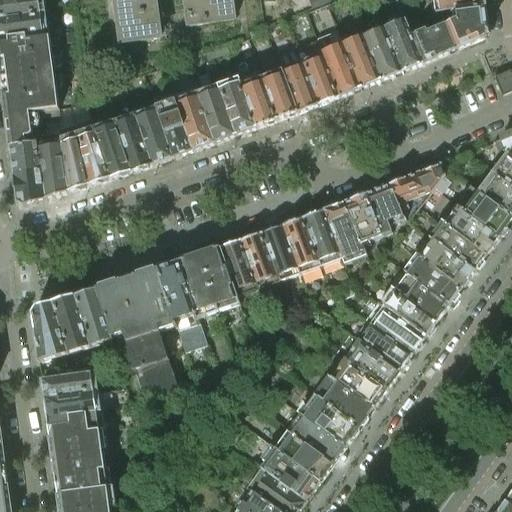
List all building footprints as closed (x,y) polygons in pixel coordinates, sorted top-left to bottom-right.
[(44,0),(12,0),(0,2),(0,20),(46,13),(44,0)] [(231,0),(115,0),(121,45),(160,40),(155,0),(185,0),(189,28),(234,22),(231,0)] [(395,0),(404,20),(410,18),(403,0),(395,0)] [(483,0),(432,0),(433,2),(438,1),(440,14),(456,12),(485,8),(483,0)] [(485,8),(456,12),(457,21),(444,26),(455,52),(484,40),(488,33),(485,8)] [(46,13),(0,20),(0,37),(48,30),(46,13)] [(410,18),(404,20),(406,26),(405,26),(410,37),(417,34),(410,18)] [(392,25),(383,28),(401,75),(422,67),(410,37),(405,26),(394,31),(392,25)] [(417,34),(410,37),(422,67),(455,52),(444,26),(427,33),(426,31),(417,34)] [(401,75),(383,28),(362,36),(365,42),(381,83),(401,75)] [(54,71),(51,52),(48,30),(0,37),(0,72),(1,79),(54,71)] [(250,48),(258,46),(256,39),(248,41),(250,48)] [(381,83),(365,42),(353,47),(351,41),(342,45),(360,92),(381,83)] [(360,92),(342,45),(334,48),(336,54),(324,59),(339,100),(360,92)] [(229,54),(227,46),(205,54),(208,62),(229,54)] [(339,100),(324,59),(322,53),(301,61),(319,108),(339,100)] [(189,70),(186,61),(163,69),(166,78),(189,70)] [(319,108),(301,61),(280,69),(281,71),(298,116),(319,108)] [(59,110),(56,90),(54,71),(1,79),(6,118),(10,149),(38,146),(41,145),(39,132),(32,133),(30,114),(59,110)] [(298,116),(281,71),(261,79),(277,123),(298,116)] [(511,74),(511,71),(506,73),(494,79),(503,97),(511,93),(511,74)] [(227,88),(218,91),(236,138),(257,131),(241,86),(238,78),(225,83),(227,88)] [(261,79),(241,86),(257,131),(277,123),(261,79)] [(206,95),(197,98),(214,146),(236,138),(218,91),(216,86),(205,91),(206,95)] [(186,103),(177,106),(194,153),(214,146),(197,98),(195,94),(184,98),(186,103)] [(72,107),(76,127),(93,123),(89,103),(72,107)] [(194,153),(177,106),(167,109),(165,105),(155,108),(156,113),(172,160),(194,153)] [(144,112),(134,115),(152,168),(172,160),(156,113),(145,117),(144,112)] [(152,168),(134,115),(114,122),(131,175),(140,172),(144,173),(149,171),(152,168)] [(131,175),(114,122),(93,129),(111,181),(120,178),(124,180),(129,178),(131,175)] [(111,181),(93,129),(77,134),(90,188),(99,185),(103,187),(108,185),(110,182),(111,181)] [(90,188),(77,134),(62,139),(62,143),(68,195),(78,192),(81,194),(87,192),(89,189),(90,188)] [(511,135),(500,141),(506,159),(511,163),(511,135)] [(62,143),(41,145),(38,146),(46,202),(68,195),(62,143)] [(38,146),(10,149),(18,204),(24,209),(46,202),(38,146)] [(511,163),(506,159),(493,177),(511,191),(511,163)] [(434,193),(441,198),(450,186),(444,181),(445,180),(440,167),(404,182),(400,181),(394,183),(392,186),(390,187),(403,219),(404,221),(409,225),(434,193)] [(511,191),(493,177),(478,196),(511,222),(511,191)] [(390,187),(365,197),(384,239),(392,236),(388,225),(403,219),(390,187)] [(511,224),(511,222),(478,196),(470,190),(456,210),(457,211),(499,242),(501,239),(505,239),(508,234),(508,230),(511,224)] [(365,197),(343,205),(362,248),(384,239),(365,197)] [(343,205),(324,213),(342,261),(351,258),(353,264),(367,258),(362,248),(343,205)] [(499,242),(457,211),(446,227),(452,231),(450,234),(485,261),(499,242)] [(324,213),(303,220),(321,269),(342,261),(324,213)] [(303,220),(282,228),(300,276),(321,269),(303,220)] [(485,261),(450,234),(452,231),(446,227),(433,244),(475,275),(478,271),(479,273),(485,265),(483,263),(485,261)] [(282,228),(261,235),(279,284),(300,276),(282,228)] [(261,235),(241,242),(259,291),(279,284),(261,235)] [(241,242),(220,250),(238,299),(259,291),(241,242)] [(475,275),(433,244),(421,261),(427,265),(425,267),(461,294),(475,275)] [(220,250),(201,256),(199,257),(218,315),(240,307),(239,303),(238,299),(220,250)] [(199,257),(179,264),(199,322),(218,315),(199,257)] [(461,294),(425,267),(427,265),(421,261),(408,279),(450,308),(453,305),(455,306),(460,298),(459,297),(461,294)] [(179,264),(158,271),(177,326),(178,329),(187,355),(207,348),(199,322),(179,264)] [(128,280),(97,290),(114,343),(124,374),(137,370),(148,405),(180,393),(161,334),(178,329),(177,326),(158,271),(128,280)] [(450,308),(408,279),(397,294),(402,298),(401,301),(437,327),(450,308)] [(337,305),(358,295),(351,289),(330,298),(337,305)] [(97,290),(75,297),(91,350),(114,343),(97,290)] [(437,327),(401,301),(402,298),(397,294),(384,312),(426,342),(429,338),(430,339),(436,331),(434,330),(437,327)] [(67,300),(53,304),(68,357),(77,354),(91,350),(75,297),(67,300)] [(37,309),(33,315),(39,365),(68,357),(53,304),(37,309)] [(426,342),(384,312),(379,308),(367,325),(414,359),(418,352),(420,353),(423,349),(422,347),(426,342)] [(414,359),(367,325),(355,342),(359,345),(402,375),(406,369),(408,369),(411,365),(410,363),(414,359)] [(402,375),(359,345),(346,363),(388,394),(402,375)] [(388,394),(346,363),(332,382),(374,413),(388,394)] [(92,375),(42,382),(45,403),(95,396),(92,375)] [(374,413),(332,382),(328,380),(315,399),(360,432),(374,413)] [(95,396),(45,403),(48,422),(97,415),(95,396)] [(360,432),(315,399),(301,418),(306,421),(346,450),(360,432)] [(97,415),(48,422),(50,441),(100,434),(97,415)] [(346,450),(306,421),(299,431),(294,427),(289,435),(334,468),(346,450)] [(100,434),(50,441),(58,498),(114,490),(114,489),(108,490),(100,434)] [(334,468),(289,435),(284,443),(289,446),(281,457),(321,485),(334,468)] [(321,485),(281,457),(276,454),(263,473),(307,505),(321,485)] [(11,511),(6,469),(0,470),(0,511),(11,511)] [(302,511),(307,505),(263,473),(257,480),(264,485),(256,497),(276,511),(302,511)] [(117,511),(114,490),(58,498),(60,511),(117,511)] [(276,511),(256,497),(253,495),(241,511),(276,511)] [(511,511),(511,503),(508,500),(500,511),(511,511)]
